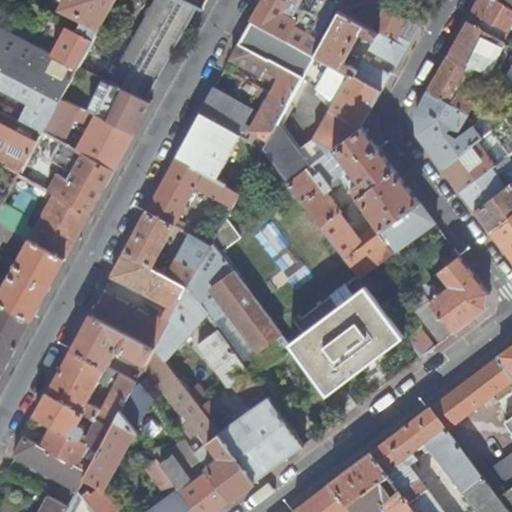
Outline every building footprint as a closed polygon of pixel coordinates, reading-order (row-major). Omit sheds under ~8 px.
[(84,56),(104,19),(114,0),(67,0),(63,9),(83,19),(79,26),(71,22),(53,52),(51,55),(39,49),(0,29),(0,166),(17,176),(18,175),(40,134),(42,133),(44,131),(60,100),(69,85),(78,67),(84,56)] [(173,50),(197,7),(183,0),(155,0),(137,34),(173,50)] [(183,0),(197,7),(202,9),(207,0),(183,0)] [(315,55),(323,41),(296,25),(298,22),(297,21),(283,14),(288,5),(297,10),(298,8),(302,0),(262,0),(256,12),(252,20),(314,54),(315,55)] [(336,18),(339,11),(338,11),(343,1),(340,0),(302,0),(336,18)] [(343,0),(343,1),(338,11),(339,11),(406,48),(417,27),(374,3),(375,0),(343,0)] [(506,4),(498,0),(477,0),(466,22),(505,44),(511,47),(511,44),(511,31),(495,22),(506,4)] [(283,14),(297,21),(302,12),(298,8),(297,10),(288,5),(283,14)] [(397,65),(406,48),(339,11),(336,18),(323,41),(315,55),(350,74),(381,91),(391,75),(362,59),(356,69),(342,61),(358,30),(373,39),(368,49),(397,65)] [(314,54),(252,20),(239,43),(302,77),(314,54)] [(505,44),(466,22),(446,57),(482,76),(497,85),(501,77),(497,75),(492,71),(494,66),(505,44)] [(146,99),(173,50),(137,34),(110,82),(111,83),(122,88),(146,99)] [(302,77),(239,43),(231,59),(262,76),(266,70),(280,77),(271,94),(289,103),(303,78),(302,77)] [(41,46),(39,49),(51,55),(53,52),(41,46)] [(427,91),(467,114),(473,105),(474,106),(477,100),(463,92),(467,83),(462,80),(466,74),(479,81),(482,76),(446,57),(427,91)] [(492,71),(497,75),(501,69),(494,66),(492,71)] [(111,83),(110,82),(83,70),(75,87),(69,85),(60,100),(89,114),(95,116),(111,83)] [(361,127),(381,91),(350,74),(315,139),(327,155),(362,128),(361,127)] [(277,125),(289,103),(271,94),(258,87),(254,94),(265,101),(261,109),(258,115),(249,131),(258,136),(255,142),(265,148),(277,125)] [(151,101),(146,99),(122,88),(115,104),(131,112),(132,111),(143,116),(148,108),(151,101)] [(249,110),(213,90),(201,113),(250,140),(255,142),(258,136),(249,131),(241,126),(249,110)] [(442,168),(488,134),(484,128),(478,132),(474,126),(456,139),(447,134),(451,128),(459,132),(469,114),(467,114),(427,91),(415,113),(417,135),(442,168)] [(89,114),(60,100),(44,131),(62,141),(74,119),(85,123),(89,114)] [(134,134),(139,123),(115,112),(109,123),(134,134)] [(250,140),(201,113),(190,132),(177,157),(241,193),(244,187),(229,178),(229,177),(222,172),(237,144),(245,149),(250,140)] [(499,120),(494,129),(492,131),(488,134),(442,168),(460,191),(491,169),(511,152),(511,125),(503,114),(499,120)] [(113,170),(134,134),(109,123),(95,116),(77,150),(113,170)] [(489,126),(494,129),(499,120),(494,117),(489,126)] [(310,168),(302,158),(277,125),(265,148),(265,149),(290,183),(310,168)] [(347,259),(379,235),(379,234),(419,203),(362,128),(327,155),(310,168),(290,183),(347,259)] [(113,170),(77,150),(62,141),(44,131),(42,133),(40,134),(18,175),(32,183),(41,161),(44,158),(73,172),(69,179),(57,174),(47,191),(49,192),(89,214),(113,170)] [(327,155),(315,139),(302,158),(310,168),(327,155)] [(255,142),(250,140),(245,149),(260,157),(264,149),(265,149),(265,148),(255,142)] [(241,193),(177,157),(147,211),(175,226),(185,232),(193,236),(196,229),(179,220),(197,186),(233,207),(241,193)] [(491,169),(460,191),(475,211),(506,188),(491,169)] [(511,183),(506,188),(475,211),(490,230),(511,213),(511,183)] [(65,258),(89,214),(49,192),(46,198),(51,201),(35,230),(25,225),(21,233),(65,258)] [(435,223),(419,203),(379,234),(379,235),(392,251),(404,267),(409,263),(399,251),(435,223)] [(175,226),(147,211),(125,252),(154,267),(175,226)] [(511,213),(490,230),(511,258),(511,213)] [(239,239),(225,221),(213,243),(220,253),(239,239)] [(9,227),(0,222),(0,243),(2,240),(9,227)] [(10,244),(16,231),(9,227),(2,240),(10,244)] [(52,282),(65,258),(21,233),(16,231),(10,244),(23,252),(0,293),(0,303),(31,321),(52,282)] [(211,246),(193,236),(185,232),(182,238),(186,241),(168,275),(189,286),(211,246)] [(392,251),(379,235),(347,259),(367,286),(375,296),(389,286),(374,266),(392,251)] [(220,253),(213,243),(211,246),(189,286),(188,288),(201,306),(211,289),(259,351),(275,339),(282,348),(288,343),(220,253)] [(430,301),(454,332),(473,319),(487,308),(488,293),(454,248),(442,257),(448,265),(439,272),(450,286),(445,290),(441,286),(437,290),(440,293),(435,297),(430,291),(425,294),(430,301)] [(154,267),(125,252),(118,265),(112,276),(176,311),(188,288),(189,286),(168,275),(154,267)] [(431,278),(422,266),(416,271),(410,275),(419,287),(431,278)] [(413,267),(407,271),(410,275),(416,271),(413,267)] [(375,296),(367,286),(289,344),(326,394),(374,360),(406,336),(392,318),(375,296)] [(201,306),(188,288),(176,311),(169,323),(159,341),(155,348),(154,351),(163,362),(207,314),(201,306)] [(211,289),(201,306),(207,314),(213,322),(243,362),(259,351),(211,289)] [(159,341),(169,323),(155,316),(154,319),(103,292),(91,314),(155,348),(159,341)] [(417,311),(441,342),(454,332),(430,301),(417,311)] [(0,372),(2,373),(31,321),(0,303),(0,372)] [(392,318),(406,336),(422,357),(435,347),(423,332),(424,331),(408,310),(400,317),(397,313),(392,318)] [(154,351),(155,348),(91,314),(82,331),(72,349),(108,368),(118,350),(123,353),(121,358),(125,360),(128,356),(145,366),(154,351)] [(243,362),(213,322),(194,336),(200,343),(198,344),(229,387),(233,384),(245,400),(251,401),(265,392),(243,362)] [(92,417),(112,428),(119,413),(136,384),(108,368),(72,349),(60,370),(48,393),(84,413),(92,417)] [(511,350),(499,360),(511,377),(511,350)] [(211,424),(163,362),(154,351),(145,366),(144,368),(205,445),(199,449),(195,444),(191,447),(195,451),(209,470),(232,500),(250,487),(256,482),(211,424)] [(511,511),(511,377),(499,360),(447,399),(431,411),(447,431),(488,401),(491,405),(495,403),(509,423),(505,427),(511,436),(511,456),(483,479),(508,511),(511,511)] [(256,407),(269,397),(265,392),(251,401),(256,407)] [(44,400),(36,414),(54,424),(100,449),(112,428),(92,417),(89,423),(93,426),(87,436),(83,434),(85,430),(83,427),(81,426),(78,426),(77,426),(84,413),(48,393),(44,400)] [(256,482),(305,446),(269,397),(256,407),(227,429),(218,418),(211,424),(256,482)] [(508,511),(483,479),(447,431),(431,411),(403,432),(370,457),(390,482),(400,495),(412,511),(443,511),(417,478),(405,462),(410,458),(426,446),(477,511),(508,511)] [(82,494),(95,511),(119,511),(105,492),(136,434),(119,413),(112,428),(100,449),(88,471),(84,477),(99,487),(90,493),(88,490),(82,494)] [(54,424),(42,446),(88,471),(100,449),(54,424)] [(72,500),(78,489),(82,482),(84,477),(88,471),(42,446),(24,437),(14,455),(72,487),(66,496),(72,500)] [(168,498),(179,489),(167,473),(164,470),(145,446),(138,456),(146,467),(145,468),(168,498)] [(412,511),(400,495),(392,501),(383,487),(390,482),(370,457),(359,465),(331,487),(349,511),(412,511)] [(422,474),(410,458),(405,462),(417,478),(422,474)] [(167,473),(179,464),(176,460),(164,470),(167,473)] [(216,511),(230,502),(232,500),(209,470),(193,482),(179,464),(167,473),(179,489),(182,493),(197,511),(216,511)] [(78,489),(82,494),(88,490),(82,482),(78,489)] [(349,511),(331,487),(311,502),(298,511),(349,511)] [(156,511),(182,493),(179,489),(168,498),(148,511),(156,511)] [(197,511),(182,493),(156,511),(197,511)] [(65,511),(68,507),(53,499),(48,496),(39,511),(65,511)]
